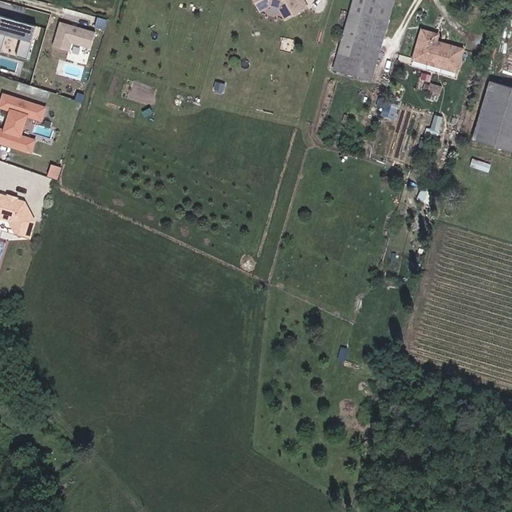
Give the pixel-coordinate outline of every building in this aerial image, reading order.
[(0,0),(0,11),(7,14),(11,4),(0,0)] [(255,0),(263,14),(273,7),(282,9),(288,22),(312,8),(307,0),(255,0)] [(357,0),(337,69),(376,81),(398,0),(357,0)] [(37,26),(0,15),(0,34),(32,43),(37,26)] [(96,32),(60,21),(52,46),(69,51),(71,43),(91,49),(96,32)] [(443,35),(424,28),(415,59),(461,74),(469,50),(442,42),(443,35)] [(511,87),(493,82),(475,139),(511,150),(511,87)] [(47,107),(3,93),(0,100),(0,109),(8,112),(2,129),(0,128),(0,145),(31,154),(35,139),(22,135),(27,118),(42,123),(47,107)] [(440,135),(443,114),(433,113),(430,134),(440,135)] [(0,196),(0,220),(4,218),(11,221),(17,235),(33,239),(37,222),(27,202),(4,195),(0,196)]
